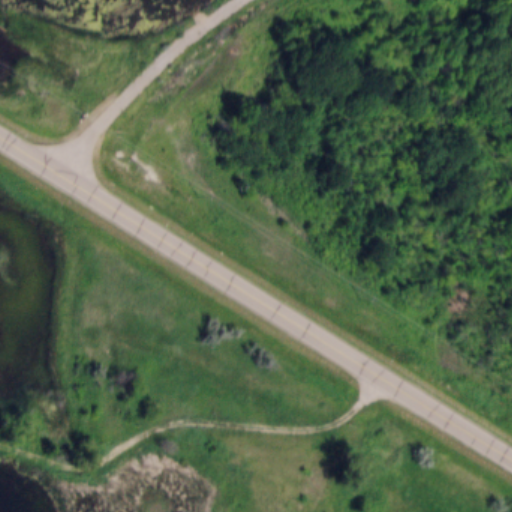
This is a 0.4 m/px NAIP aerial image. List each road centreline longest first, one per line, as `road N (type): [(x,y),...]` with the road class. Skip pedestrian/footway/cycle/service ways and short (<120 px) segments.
road 1 (tertiary): [(511,452),(0,133)]
road 2 (track): [(0,441),(67,465),(94,465),(160,424),(194,417),(290,433),(320,429),(351,412),(385,373)]
